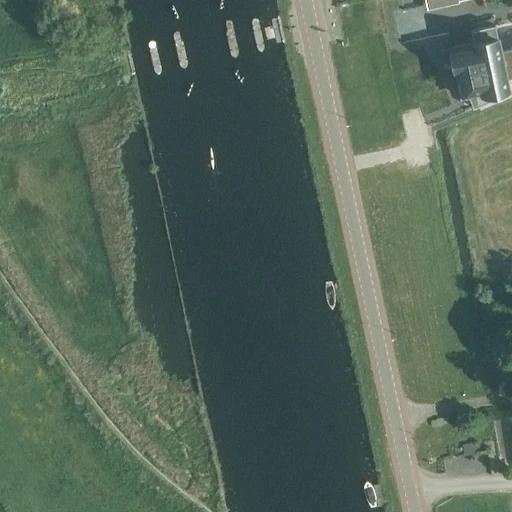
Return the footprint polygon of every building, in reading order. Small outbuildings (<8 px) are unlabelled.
[(249,21),(257,52),(265,50),(258,19),(249,21)] [(223,25),(231,59),(240,57),(232,23),(223,25)] [(471,28),(473,41),(452,45),(451,46),(444,47),(449,60),(454,60),(456,70),(511,58),(511,45),(500,48),(495,23),(471,28)] [(180,32),(171,34),(181,69),(190,66),(180,32)] [(146,42),(152,72),(161,70),(155,41),(146,42)] [(470,72),(451,76),(455,94),(474,90),(502,83),(497,65),(470,72)] [(465,453),(445,456),(447,475),(489,470),(485,438),(463,441),(465,453)]
